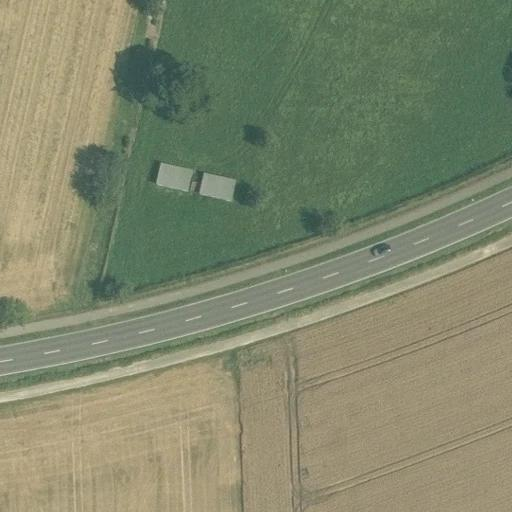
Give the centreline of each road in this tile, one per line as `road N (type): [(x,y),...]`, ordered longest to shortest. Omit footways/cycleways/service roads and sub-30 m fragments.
road 1 (secondary): [(511,203),(230,310),(0,361)]
road 2 (track): [(0,397),(240,341),(511,240)]
